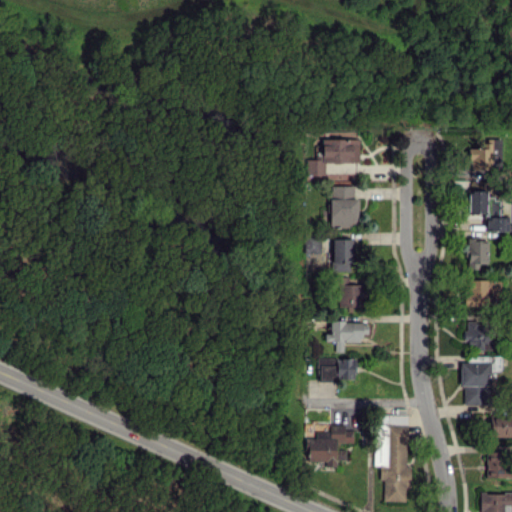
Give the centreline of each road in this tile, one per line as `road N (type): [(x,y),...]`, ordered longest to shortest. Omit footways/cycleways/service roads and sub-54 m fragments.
road 1 (residential): [(418,264),(405,244),(406,149),(414,139),(430,148),(430,244),(418,264),(419,374),(443,461),(447,511)]
road 2 (tertiary): [(311,511),(0,372)]
